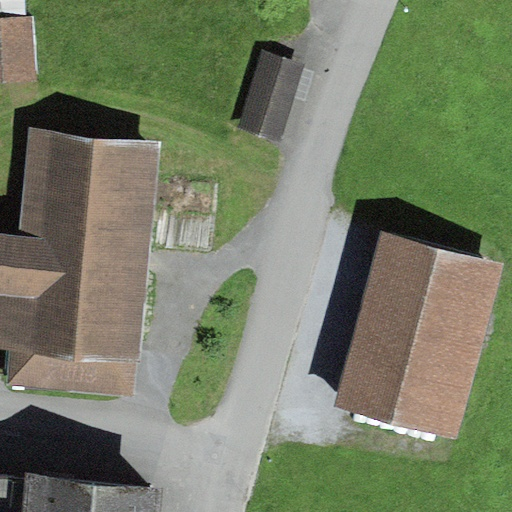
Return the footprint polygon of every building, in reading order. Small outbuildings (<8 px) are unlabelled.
[(33,22),(0,23),(0,83),(34,82),(33,22)] [(302,67),(264,56),(242,128),(280,139),(302,67)] [(164,143),(24,130),(13,233),(0,232),(0,353),(9,358),(6,388),(139,401),(164,143)] [(502,271),(380,239),(336,407),(458,439),(502,271)] [(158,511),(160,499),(26,484),(22,511),(158,511)]
